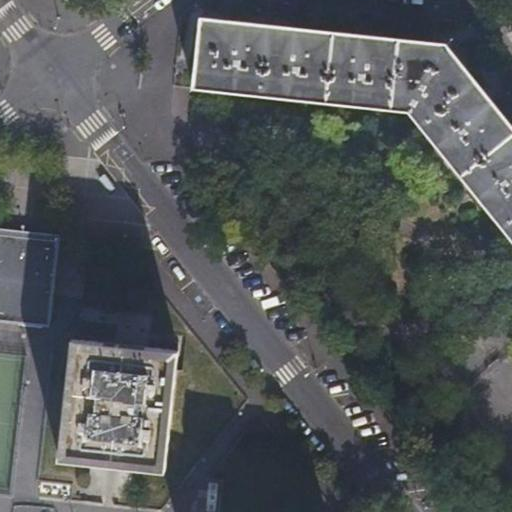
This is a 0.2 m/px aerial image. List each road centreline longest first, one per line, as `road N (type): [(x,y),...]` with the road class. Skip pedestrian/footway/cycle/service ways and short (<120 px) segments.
road 1 (residential): [(396,511),(56,77)]
road 2 (residential): [(157,0),(56,77)]
